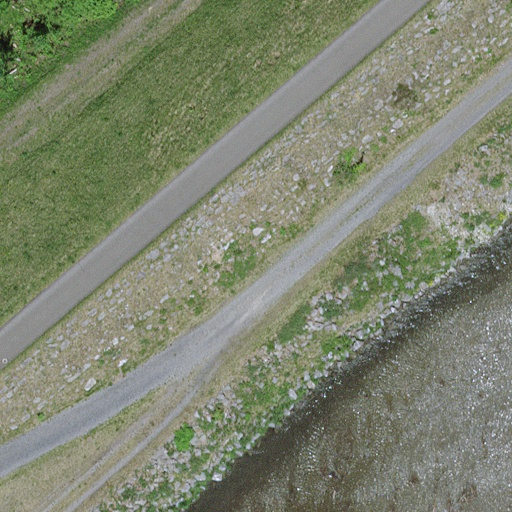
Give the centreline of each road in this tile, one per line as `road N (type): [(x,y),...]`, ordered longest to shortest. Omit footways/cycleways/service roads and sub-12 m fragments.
road 1 (track): [(0,464),(207,345),(511,82)]
road 2 (track): [(407,0),(0,349)]
road 3 (track): [(207,345),(135,445),(55,511)]
